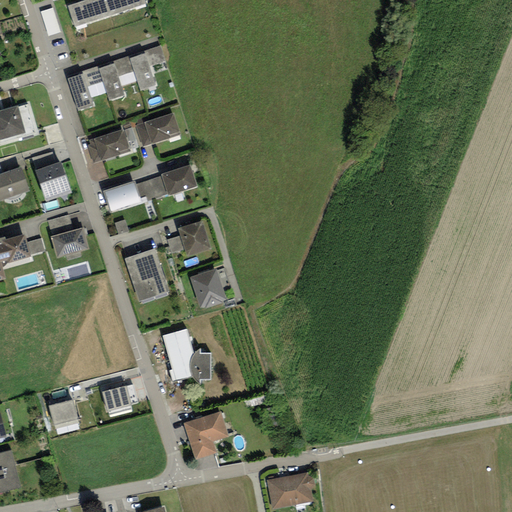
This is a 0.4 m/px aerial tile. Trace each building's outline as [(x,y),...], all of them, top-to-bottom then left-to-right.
[(144,0),(77,0),(68,3),(75,26),(146,2),(144,0)] [(49,38),(60,35),(55,10),(43,13),(49,38)] [(162,45),(67,76),(78,110),(95,105),(88,85),(103,80),(110,99),(126,94),(119,75),(135,70),(141,89),(156,84),(150,65),(167,59),(162,45)] [(18,103),(0,107),(0,143),(36,133),(27,103),(19,106),(18,103)] [(173,111),(144,120),(145,122),(136,125),(143,146),(154,143),(154,141),(180,133),(173,111)] [(123,127),(95,136),(95,138),(86,141),(93,163),(105,159),(104,157),(130,149),(123,127)] [(61,159),(35,168),(45,199),(71,190),(61,159)] [(190,162),(161,172),(168,193),(197,184),(190,162)] [(21,165),(0,172),(0,199),(29,189),(21,165)] [(102,189),(110,212),(142,201),(134,179),(102,189)] [(120,237),(131,234),(127,222),(117,225),(120,237)] [(205,222),(182,229),(191,256),(213,249),(205,222)] [(83,227),(52,235),(58,256),(88,247),(83,227)] [(24,231),(0,237),(0,276),(6,275),(2,262),(30,254),(24,231)] [(173,255),(185,252),(181,238),(169,242),(173,255)] [(157,250),(128,260),(142,300),(171,291),(157,250)] [(218,270),(196,278),(206,307),(228,300),(218,270)] [(170,369),(174,382),(194,376),(193,375),(191,372),(190,368),(189,364),(190,361),(192,357),(193,353),(194,351),(187,327),(163,334),(173,368),(170,369)] [(200,346),(194,351),(193,353),(192,357),(190,361),(189,364),(190,368),(191,372),(193,375),(194,376),(195,378),(198,380),(200,382),(200,378),(211,377),(211,352),(200,352),(200,346)] [(126,384),(102,390),(109,414),(133,408),(126,384)] [(73,398),(49,404),(54,423),(78,417),(73,398)] [(221,409),(184,421),(195,457),(216,451),(213,440),(229,435),(221,409)] [(10,448),(0,451),(0,490),(20,486),(10,448)] [(266,479),(272,508),(313,500),(307,471),(266,479)]
